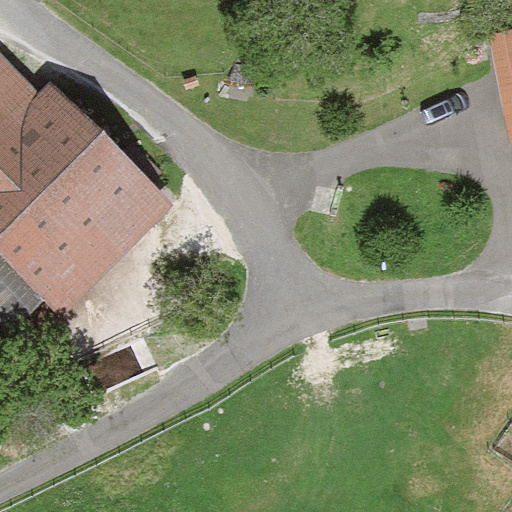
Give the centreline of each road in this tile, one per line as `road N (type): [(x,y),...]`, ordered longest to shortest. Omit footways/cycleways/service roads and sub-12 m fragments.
road 1 (unclassified): [(47,0),(133,51),(270,159),(307,285)]
road 2 (unclassified): [(307,285),(252,353),(0,494)]
road 3 (unclassified): [(307,285),(511,303)]
